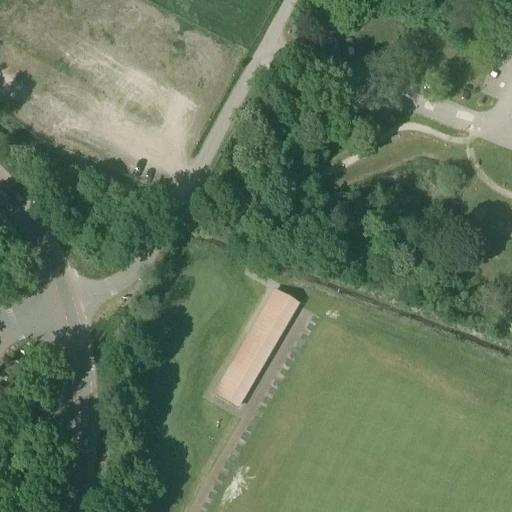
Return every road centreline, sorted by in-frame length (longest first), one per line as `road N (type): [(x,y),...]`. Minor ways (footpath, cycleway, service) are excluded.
road 1 (unclassified): [(77,290),(121,273),(189,183),(296,0)]
road 2 (unclassified): [(78,511),(90,468),(92,379),(77,290)]
road 3 (unclassified): [(77,290),(0,178)]
